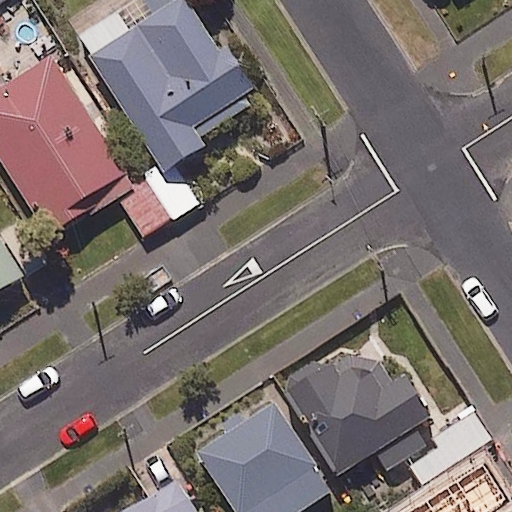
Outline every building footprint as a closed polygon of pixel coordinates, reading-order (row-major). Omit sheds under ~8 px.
[(164,165),(167,171),(181,162),(213,143),(208,136),(257,106),(248,92),(260,85),(232,39),(222,45),(194,0),(133,0),(81,32),(164,165)] [(116,194),(137,181),(56,49),(6,80),(0,71),(0,147),(34,203),(45,196),(64,226),(116,194)] [(137,181),(116,194),(143,237),(204,200),(181,162),(167,171),(164,165),(137,181)] [(0,285),(44,257),(21,221),(3,233),(0,228),(0,285)] [(407,461),(431,445),(416,423),(434,411),(407,370),(392,379),(372,348),(339,369),(329,354),(288,381),(344,467),(376,446),(392,471),(407,461)] [(297,511),(335,488),(279,399),(202,448),(242,511),(297,511)] [(415,472),(426,489),(498,441),(476,407),(433,435),(437,441),(431,445),(407,461),(415,472)] [(203,511),(187,484),(195,479),(172,441),(133,465),(152,495),(124,511),(203,511)] [(511,511),(511,497),(506,487),(467,511),(511,511)]
